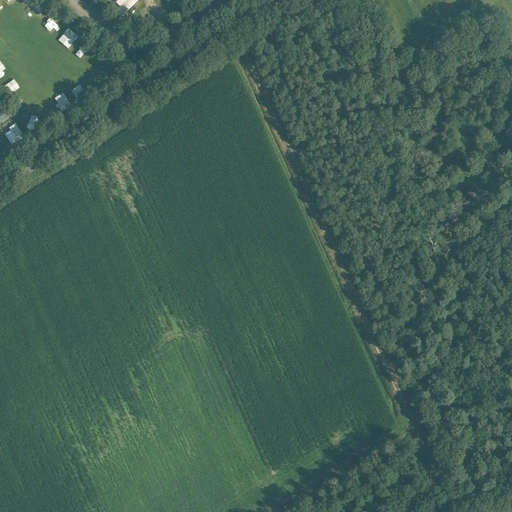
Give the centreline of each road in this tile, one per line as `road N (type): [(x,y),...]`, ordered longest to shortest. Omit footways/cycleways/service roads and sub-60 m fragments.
road 1 (track): [(410,511),(434,469),(233,34)]
road 2 (unclassified): [(0,187),(284,0)]
